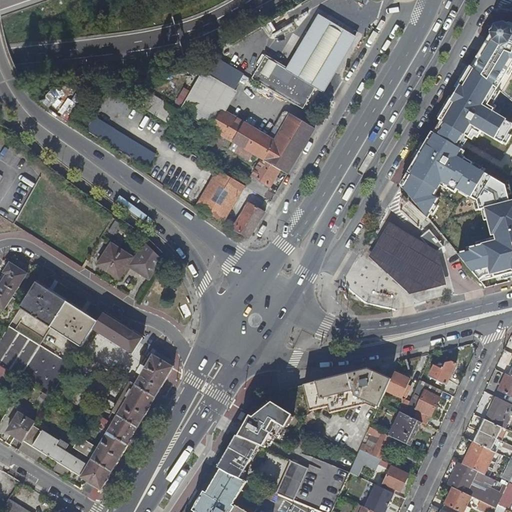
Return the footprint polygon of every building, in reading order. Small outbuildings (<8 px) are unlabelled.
[(317,14),(285,67),(314,85),(314,86),(322,91),(355,36),(317,14)] [(468,67),(497,90),(511,64),(511,21),(507,20),(494,24),(468,67)] [(220,36),(215,46),(221,49),(226,40),(220,36)] [(221,109),(243,72),(211,53),(179,109),(238,143),(253,152),(257,155),(280,169),(286,172),(313,127),(286,111),(285,113),(282,112),(274,125),(281,129),(274,140),(221,109)] [(285,67),(264,54),(250,76),(302,106),(314,86),(314,85),(285,67)] [(497,90),(468,67),(437,119),(440,120),(433,132),(430,130),(399,183),(426,216),(437,197),(433,194),(440,181),(446,185),(445,187),(453,192),(456,189),(475,200),(477,208),(484,206),(490,233),(493,232),(495,239),(466,246),(467,249),(456,252),(478,278),(483,274),(491,272),(492,276),(511,270),(511,199),(507,201),(504,185),(456,156),(461,149),(457,147),(465,135),(468,137),(473,130),(479,134),(480,130),(501,143),(511,126),(511,124),(492,112),(493,109),(487,104),(497,90)] [(147,109),(164,116),(162,120),(170,124),(177,108),(153,97),(147,109)] [(154,153),(79,107),(71,121),(146,167),(154,153)] [(253,152),(238,143),(232,153),(244,160),(248,160),(249,158),(253,152)] [(270,186),(280,169),(257,155),(254,161),(255,163),(253,167),(256,169),(245,185),(264,196),(270,186)] [(212,166),(201,159),(198,165),(209,171),(212,166)] [(244,184),(217,169),(196,205),(209,213),(209,214),(227,224),(229,220),(225,217),(244,184)] [(270,200),(276,190),(270,186),(264,196),(270,200)] [(248,237),(264,210),(248,201),(232,228),(248,237)] [(114,222),(109,233),(114,235),(120,225),(114,222)] [(413,246),(419,242),(387,222),(366,257),(407,295),(445,285),(436,250),(432,253),(430,251),(422,257),(413,246)] [(441,246),(427,228),(420,234),(424,238),(419,242),(413,246),(422,257),(430,251),(432,253),(436,250),(441,246)] [(138,271),(153,248),(145,241),(135,256),(134,255),(133,256),(122,249),(108,270),(120,278),(128,264),(138,271)] [(108,270),(122,249),(111,242),(98,264),(108,270)] [(150,279),(163,259),(153,248),(138,271),(150,279)] [(0,280),(16,291),(27,274),(11,262),(0,278),(0,280)] [(0,306),(4,309),(16,291),(0,280),(0,306)] [(27,311),(42,286),(35,282),(20,307),(27,311)] [(51,326),(66,301),(42,286),(27,311),(51,326)] [(75,341),(91,316),(66,301),(51,326),(75,341)] [(98,320),(93,327),(108,336),(109,337),(110,337),(111,336),(112,336),(112,335),(118,326),(115,325),(116,323),(116,322),(116,321),(116,320),(116,319),(115,319),(103,312),(98,320)] [(93,327),(98,320),(91,316),(75,341),(82,346),(93,327)] [(134,331),(115,319),(116,319),(116,320),(116,321),(116,322),(116,323),(115,325),(118,326),(112,335),(112,336),(111,336),(110,337),(109,337),(108,336),(118,343),(118,342),(117,342),(117,341),(117,340),(117,339),(123,330),(129,333),(130,332),(130,331),(131,331),(132,330),(133,330),(134,331)] [(0,364),(19,376),(40,343),(8,324),(0,337),(0,364)] [(118,343),(133,352),(143,336),(134,331),(133,330),(132,330),(131,331),(130,331),(130,332),(129,333),(123,330),(117,339),(117,340),(117,341),(117,342),(118,342),(118,343)] [(95,333),(92,340),(103,344),(105,337),(95,333)] [(51,396),(72,363),(40,343),(19,376),(35,386),(42,391),(51,396)] [(156,395),(174,365),(153,352),(145,366),(142,364),(138,370),(142,372),(135,383),(156,395)] [(433,367),(428,379),(444,387),(455,366),(450,364),(433,367)] [(0,379),(5,382),(10,372),(0,366),(0,379)] [(357,377),(306,389),(312,412),(322,409),(323,413),(329,412),(330,416),(358,408),(360,403),(377,411),(386,393),(390,383),(368,374),(366,374),(366,377),(358,379),(357,377)] [(390,383),(386,393),(402,399),(410,380),(394,374),(390,383)] [(511,379),(508,377),(505,376),(498,392),(511,398),(511,379)] [(135,383),(131,380),(113,411),(117,413),(128,395),(127,394),(131,388),(132,389),(135,383)] [(403,415),(402,416),(418,424),(426,427),(442,394),(418,382),(405,409),(403,415)] [(145,415),(156,395),(135,383),(132,389),(131,388),(127,394),(128,395),(117,413),(138,425),(145,415)] [(51,396),(42,391),(39,396),(47,401),(51,396)] [(511,406),(494,398),(484,421),(500,429),(511,406)] [(251,420),(239,441),(260,450),(265,452),(269,445),(272,447),(276,441),(279,442),(293,420),(272,407),(255,422),(251,420)] [(33,425),(35,422),(19,412),(9,428),(16,432),(14,435),(23,441),(24,440),(33,425)] [(128,442),(138,425),(117,413),(107,430),(128,442)] [(403,415),(400,414),(389,437),(391,438),(408,446),(418,424),(402,416),(403,415)] [(500,429),(484,421),(473,445),(490,453),(501,430),(500,429)] [(59,440),(33,425),(24,440),(81,475),(80,476),(86,479),(101,488),(112,469),(92,457),(88,464),(56,445),(59,440)] [(389,437),(370,427),(359,451),(368,455),(380,461),(391,438),(389,437)] [(119,459),(128,442),(107,430),(92,457),(112,469),(119,459)] [(81,475),(24,440),(23,441),(18,449),(81,488),(86,479),(80,476),(81,475)] [(239,441),(237,440),(236,441),(218,471),(231,478),(241,482),(260,450),(239,441)] [(490,453),(473,445),(463,467),(483,476),(493,454),(490,453)] [(368,455),(359,451),(356,458),(365,462),(368,455)] [(356,458),(349,473),(357,477),(363,466),(373,470),(379,468),(382,462),(380,461),(368,455),(365,462),(356,458)] [(303,486),(294,505),(312,511),(326,511),(344,474),(314,461),(309,473),(303,486)] [(511,478),(511,463),(511,462),(503,479),(510,483),(511,478)] [(309,473),(290,464),(283,478),(303,486),(309,473)] [(463,467),(458,464),(452,476),(471,485),(474,479),(491,487),(494,481),(483,476),(463,467)] [(408,476),(385,465),(384,468),(389,471),(383,484),(400,493),(405,483),(408,476)] [(242,511),(233,505),(246,485),(241,482),(231,478),(218,471),(214,468),(198,494),(201,495),(191,511),(188,509),(186,511),(242,511)] [(357,477),(349,473),(345,482),(361,490),(365,481),(357,477)] [(409,475),(408,476),(405,483),(411,486),(415,477),(409,475)] [(471,485),(452,476),(447,487),(451,489),(471,498),(481,503),(496,510),(498,507),(501,499),(488,493),(487,495),(470,487),(471,485)] [(464,511),(471,498),(451,489),(441,511),(442,511),(464,511)] [(32,511),(10,498),(3,511),(5,511),(32,511)] [(501,499),(498,507),(507,511),(511,504),(501,499)] [(366,500),(363,508),(370,511),(385,511),(387,510),(366,500)] [(495,511),(496,510),(481,503),(478,509),(484,511),(495,511)]
